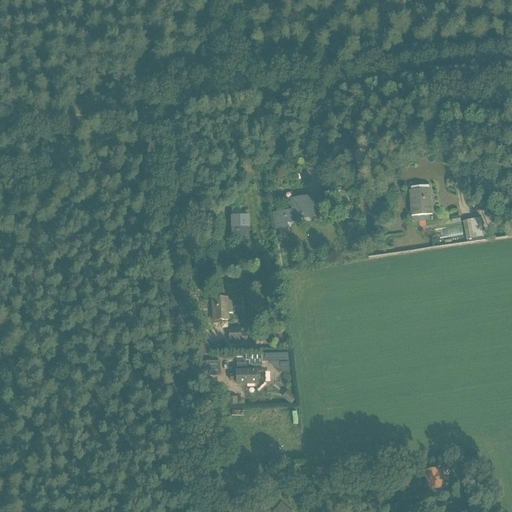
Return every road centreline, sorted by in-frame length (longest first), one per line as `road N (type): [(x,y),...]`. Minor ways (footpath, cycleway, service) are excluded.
road 1 (residential): [(0,111),(68,121),(511,61)]
road 2 (track): [(185,511),(171,460),(164,110)]
